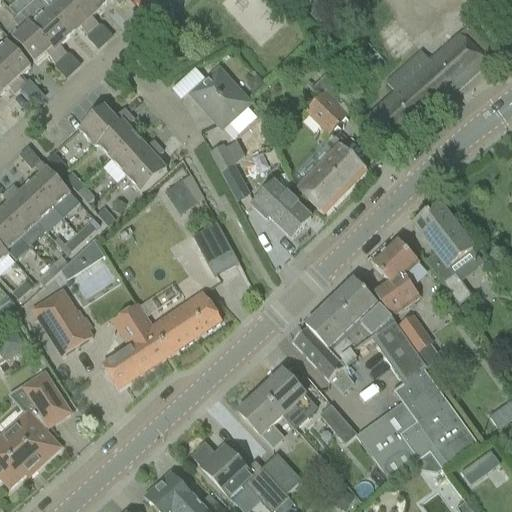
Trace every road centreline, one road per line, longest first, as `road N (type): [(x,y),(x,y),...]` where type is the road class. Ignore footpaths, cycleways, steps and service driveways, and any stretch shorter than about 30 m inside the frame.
road 1 (residential): [(64,511),(433,164),(502,110)]
road 2 (residential): [(0,160),(122,51)]
